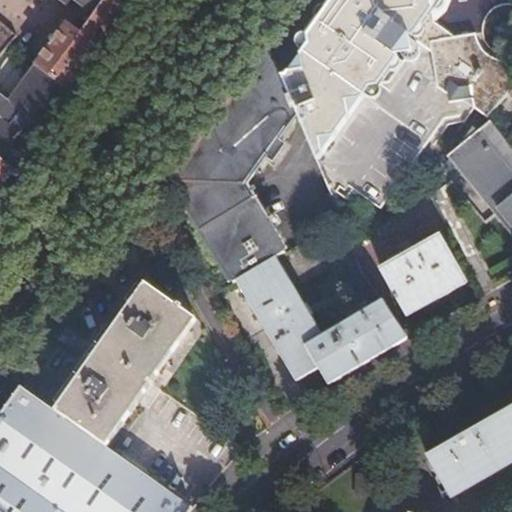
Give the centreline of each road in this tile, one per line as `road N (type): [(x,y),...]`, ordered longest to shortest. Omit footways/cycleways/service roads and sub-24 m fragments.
road 1 (primary): [(0,309),(202,32)]
road 2 (secondary): [(453,356),(296,462),(249,511)]
